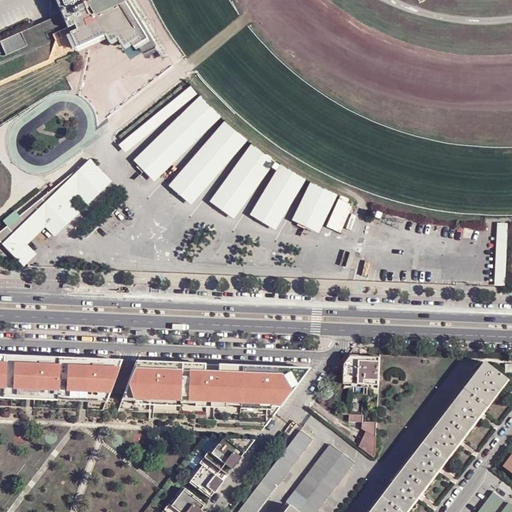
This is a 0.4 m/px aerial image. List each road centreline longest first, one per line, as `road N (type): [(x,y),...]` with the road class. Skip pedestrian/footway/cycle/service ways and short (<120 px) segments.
road 1 (tertiary): [(511,317),(0,296)]
road 2 (tertiary): [(0,316),(353,331)]
road 3 (tertiary): [(353,331),(511,338)]
